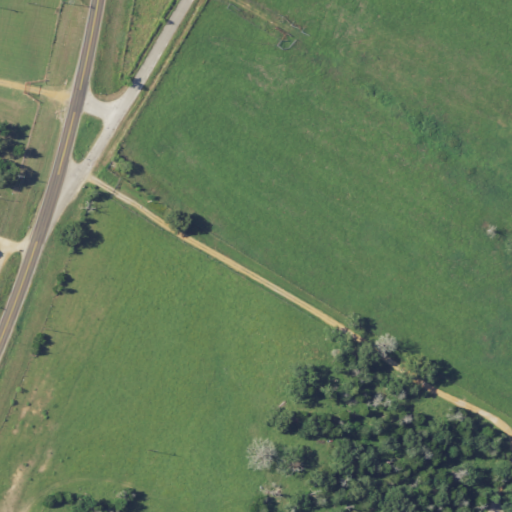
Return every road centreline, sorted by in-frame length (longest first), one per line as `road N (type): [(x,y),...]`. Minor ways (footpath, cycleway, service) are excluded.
road 1 (primary): [(0,337),(47,207),(95,0)]
road 2 (residential): [(61,153),(106,138),(186,0)]
